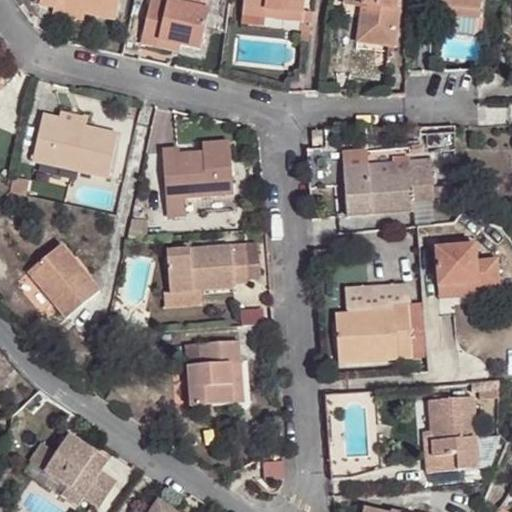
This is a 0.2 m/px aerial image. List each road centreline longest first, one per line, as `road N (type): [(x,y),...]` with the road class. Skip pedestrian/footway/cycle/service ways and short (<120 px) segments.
road 1 (residential): [(293,511),(306,478),(280,115)]
road 2 (residential): [(280,115),(40,61),(0,4)]
road 3 (residential): [(237,511),(36,373),(0,328)]
road 4 (residential): [(463,106),(280,115)]
